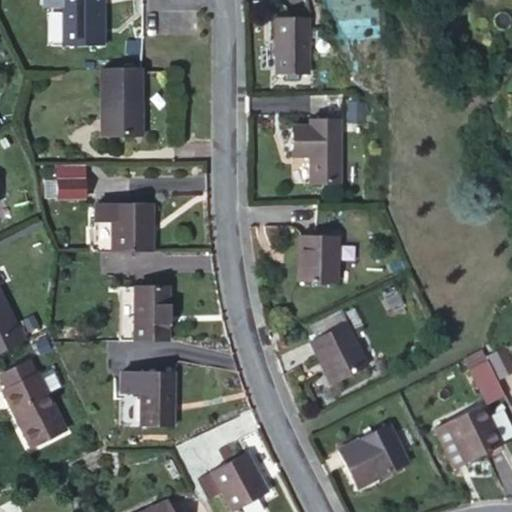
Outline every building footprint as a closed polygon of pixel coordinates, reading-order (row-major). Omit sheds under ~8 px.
[(64,0),(63,36),(104,37),(104,0),(64,0)] [(307,6),(271,6),(270,60),(305,62),(307,6)] [(141,125),(140,60),(100,59),(99,124),(141,125)] [(338,112),(307,113),(306,119),(287,119),(288,151),(307,151),(307,178),(338,179),(338,112)] [(85,197),(86,175),(54,175),(54,197),(85,197)] [(110,241),(151,242),(152,193),(111,193),(110,241)] [(94,220),(95,248),(107,247),(107,220),(94,220)] [(335,227),(295,226),(292,274),(332,277),(335,227)] [(126,329),(162,329),(164,276),(127,275),(126,329)] [(0,333),(18,325),(0,285),(0,333)] [(333,312),(297,330),(318,373),(354,356),(333,312)] [(498,361),(487,338),(474,344),(484,367),(498,361)] [(7,353),(0,355),(0,422),(10,443),(48,426),(19,363),(13,366),(7,353)] [(163,357),(108,358),(109,411),(163,410),(163,357)] [(421,377),(440,417),(441,418),(475,400),(456,360),(421,377)] [(424,423),(440,417),(421,377),(406,384),(424,423)] [(376,416),(343,430),(362,467),(362,469),(395,453),(376,416)] [(362,467),(343,430),(319,441),(339,479),(362,467)] [(230,440),(193,460),(216,500),(254,479),(230,440)] [(170,511),(160,484),(99,507),(100,511),(170,511)]
